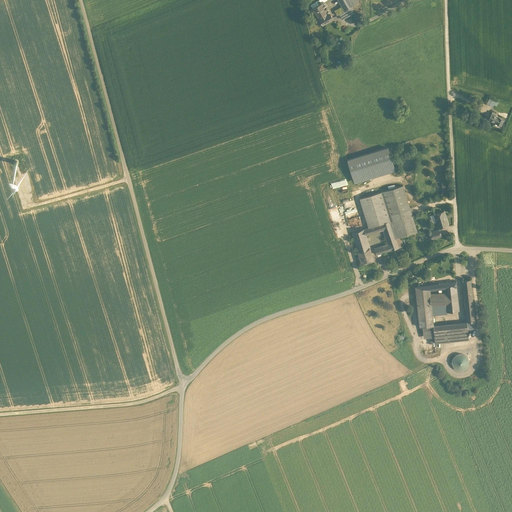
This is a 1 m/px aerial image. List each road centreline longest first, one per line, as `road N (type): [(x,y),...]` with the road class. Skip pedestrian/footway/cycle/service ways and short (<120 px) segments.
road 1 (unclassified): [(81,0),(182,384)]
road 2 (unclassified): [(456,248),(246,328),(182,384)]
road 3 (unclassified): [(456,248),(445,0)]
road 4 (unclassified): [(182,384),(136,404),(0,414)]
road 5 (track): [(128,179),(28,208),(18,171)]
road 6 (unclassified): [(182,384),(176,472),(149,511)]
